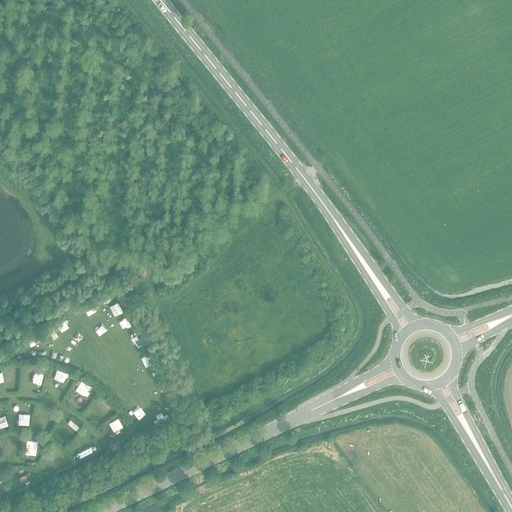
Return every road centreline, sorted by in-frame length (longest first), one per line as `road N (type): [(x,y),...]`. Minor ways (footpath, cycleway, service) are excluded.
road 1 (secondary): [(370,274),(311,187),(159,0)]
road 2 (tertiary): [(102,511),(344,394)]
road 3 (unknown): [(0,337),(103,280),(118,262),(144,281),(167,330)]
